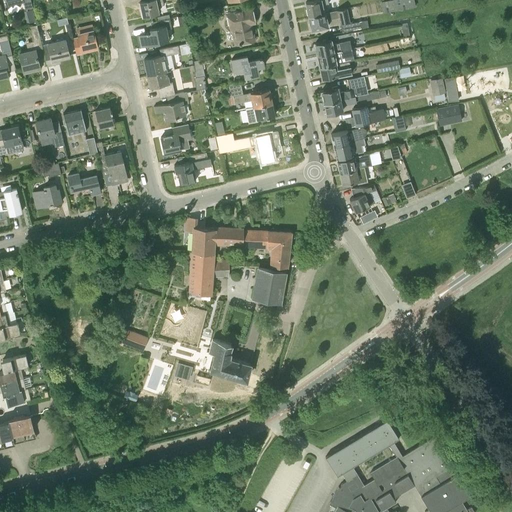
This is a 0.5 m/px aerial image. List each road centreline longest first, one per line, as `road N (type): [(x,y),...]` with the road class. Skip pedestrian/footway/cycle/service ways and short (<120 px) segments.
road 1 (unclassified): [(0,492),(245,427),(405,321)]
road 2 (unclassified): [(511,479),(405,321)]
road 3 (residential): [(349,234),(511,157)]
road 4 (residential): [(319,171),(281,0)]
road 5 (residential): [(157,209),(319,171)]
road 6 (residential): [(157,209),(0,247)]
road 7 (residential): [(157,209),(128,73)]
road 8 (residential): [(0,104),(128,73)]
road 9 (unclassified): [(405,321),(511,243)]
